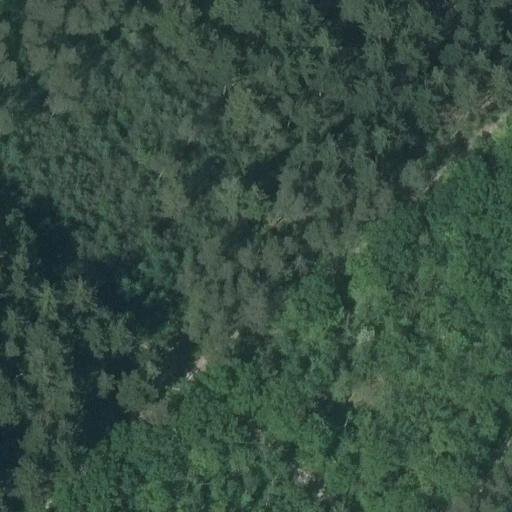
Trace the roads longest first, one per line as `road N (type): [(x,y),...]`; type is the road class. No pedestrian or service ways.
road 1 (track): [(35,511),(186,387),(320,256),(511,98)]
road 2 (track): [(360,511),(0,247)]
